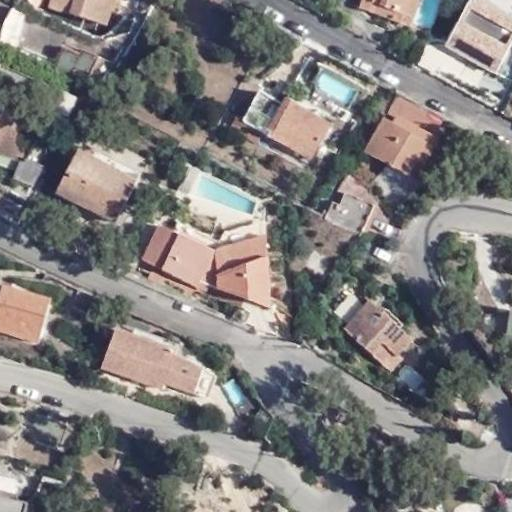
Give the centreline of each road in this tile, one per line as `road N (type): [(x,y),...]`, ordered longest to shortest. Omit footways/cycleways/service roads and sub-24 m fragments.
road 1 (residential): [(0,372),(248,447),(334,508),(348,499),(345,478),(298,404),(296,366)]
road 2 (residential): [(0,229),(296,366)]
road 3 (residential): [(508,420),(503,397),(428,280),(422,249),(432,226),(453,214),(511,215)]
road 4 (residential): [(271,0),(511,130)]
road 5 (residential): [(296,366),(332,371),(443,451),(474,457),(498,450),(508,420)]
